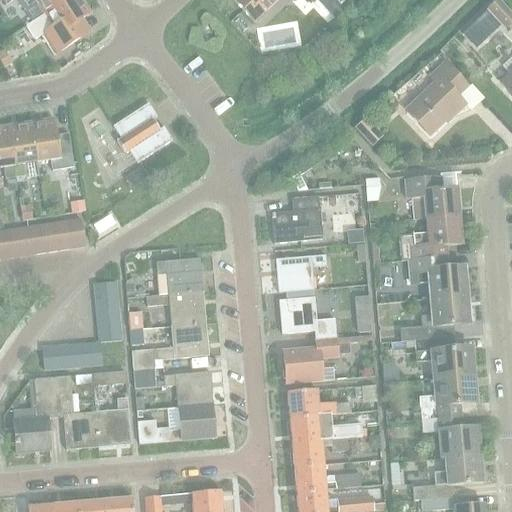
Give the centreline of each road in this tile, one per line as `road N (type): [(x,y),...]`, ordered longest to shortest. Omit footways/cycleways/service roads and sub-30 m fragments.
road 1 (residential): [(0,371),(54,297),(94,259),(233,174)]
road 2 (residential): [(260,463),(233,174)]
road 3 (residential): [(511,446),(490,198),(511,167)]
road 4 (residential): [(233,174),(328,111),(456,0)]
road 5 (residential): [(0,482),(260,463)]
road 6 (residential): [(233,174),(225,147),(139,33)]
road 7 (residential): [(0,98),(56,90),(139,33)]
